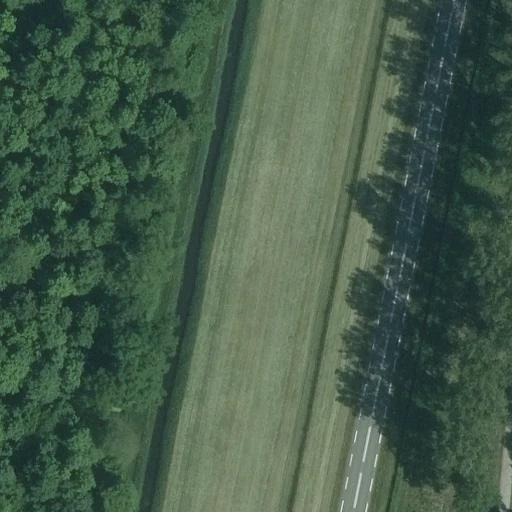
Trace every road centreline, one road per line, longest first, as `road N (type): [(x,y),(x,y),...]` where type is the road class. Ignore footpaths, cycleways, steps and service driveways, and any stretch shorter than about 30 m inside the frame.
road 1 (primary): [(352,511),(453,0)]
road 2 (track): [(120,511),(220,0)]
road 3 (track): [(141,402),(0,374)]
road 4 (track): [(0,404),(135,430)]
